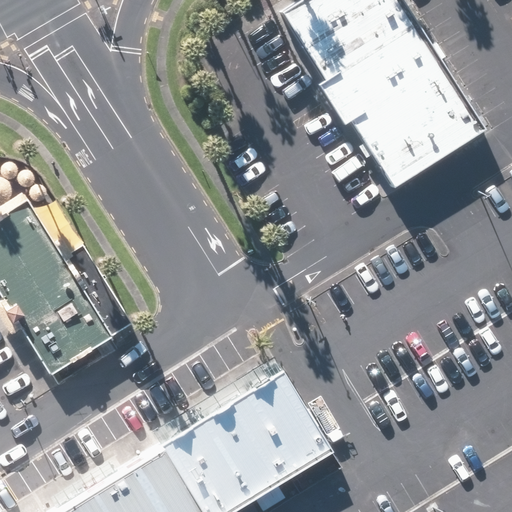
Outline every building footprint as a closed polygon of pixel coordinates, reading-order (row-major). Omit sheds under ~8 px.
[(483,128),(401,0),(305,0),(279,17),(389,188),(483,128)] [(0,177),(2,179),(4,180),(7,180),(10,179),(12,177),(13,175),(14,172),(13,170),(12,167),(10,165),(7,164),(5,164),(2,165),(0,166),(0,177)] [(17,184),(19,185),(22,186),(25,186),(27,185),(29,183),(31,181),(31,178),(31,175),(29,173),(27,171),(25,170),(22,170),(20,171),(18,172),(16,174),(15,176),(15,179),(16,181),(17,184)] [(28,198),(30,200),(33,201),(35,201),(38,200),(40,198),(42,195),(42,193),(41,190),(40,187),(38,186),(35,185),(33,185),(31,185),(28,187),(27,188),(26,191),(26,193),(26,196),(28,198)] [(113,348),(25,205),(0,219),(0,310),(47,388),(113,348)] [(231,511),(335,449),(285,369),(50,511),(231,511)]
